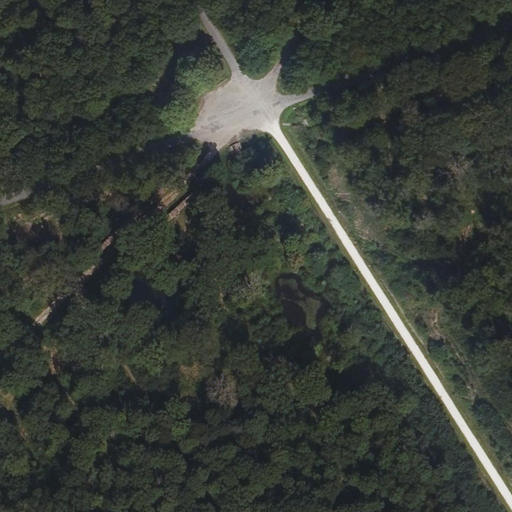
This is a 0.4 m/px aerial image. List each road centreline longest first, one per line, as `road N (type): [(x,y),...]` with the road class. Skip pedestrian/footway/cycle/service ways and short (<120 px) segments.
road 1 (track): [(511,506),(258,104),(0,358)]
road 2 (unclassified): [(0,201),(258,104)]
road 3 (unclassified): [(258,104),(511,23)]
road 4 (unclassified): [(258,104),(191,0)]
